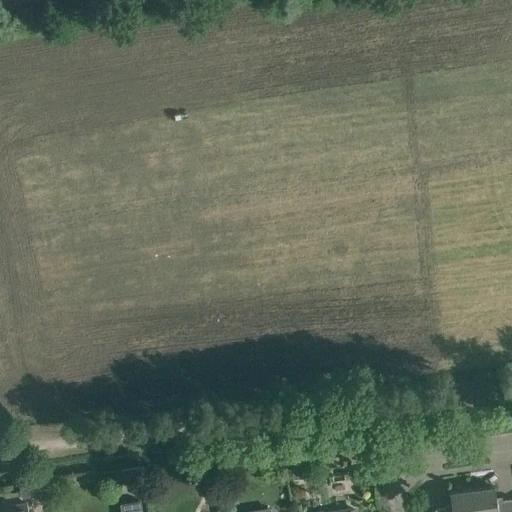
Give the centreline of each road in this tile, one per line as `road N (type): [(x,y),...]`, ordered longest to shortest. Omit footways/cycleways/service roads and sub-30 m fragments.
road 1 (track): [(511,388),(0,447)]
road 2 (residential): [(391,511),(390,491),(404,461),(511,444)]
